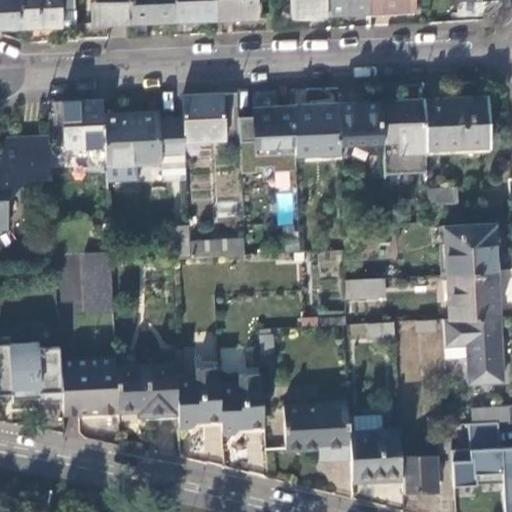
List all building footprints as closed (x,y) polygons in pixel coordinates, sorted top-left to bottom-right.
[(0,0),(0,29),(21,28),(20,0),(0,0)] [(77,23),(75,0),(20,0),(21,28),(63,27),(63,23),(77,23)] [(130,0),(90,0),(92,26),(132,24),(130,0)] [(130,0),(132,24),(174,22),(173,0),(130,0)] [(216,0),(173,0),(174,22),(217,20),(216,0)] [(256,0),(216,0),(217,20),(257,18),(256,0)] [(290,0),(292,16),(326,16),(325,0),(290,0)] [(367,0),(325,0),(326,16),(369,13),(367,0)] [(367,0),(369,13),(414,11),(413,0),(367,0)] [(238,118),(236,95),(182,97),(183,120),(184,142),(239,139),(238,118)] [(488,97),(424,100),(426,150),(490,147),(488,97)] [(382,143),(383,176),(428,173),(426,150),(424,100),(380,102),(382,143)] [(104,116),(103,101),(63,103),(65,149),(105,147),(104,116)] [(382,143),(380,102),(337,105),(340,145),(382,143)] [(340,145),(337,105),(293,106),(293,108),(295,156),(340,154),(340,145)] [(295,156),(293,108),(253,109),(253,118),(238,118),(239,139),(241,175),(256,174),(256,169),(273,168),(273,173),(295,172),(295,156)] [(105,147),(106,166),(160,164),(159,152),(184,151),(184,142),(183,120),(158,121),(158,113),(104,116),(105,147)] [(21,183),(51,181),(49,141),(5,143),(0,156),(0,159),(0,160),(0,231),(8,232),(7,199),(21,183)] [(429,206),(458,204),(458,190),(428,191),(429,206)] [(174,259),(190,258),(189,242),(188,224),(172,224),(174,259)] [(448,275),(497,272),(495,225),(445,227),(448,275)] [(190,258),(246,255),(244,239),(189,242),(190,258)] [(113,314),(111,252),(85,254),(89,315),(113,314)] [(499,316),(497,272),(448,275),(450,320),(499,316)] [(384,279),(343,281),(343,299),(385,296),(384,279)] [(499,316),(450,320),(444,320),(446,347),(468,346),(468,358),(470,385),(503,382),(499,316)] [(437,333),(437,321),(417,322),(417,334),(437,333)] [(394,323),(369,325),(369,339),(395,338),(394,323)] [(272,336),(260,336),(260,356),(273,355),(272,336)] [(9,337),(0,337),(0,394),(10,394),(10,399),(38,397),(38,404),(62,403),(60,361),(59,347),(37,348),(37,343),(9,344),(9,337)] [(468,346),(446,347),(446,359),(468,358),(468,346)] [(115,358),(60,361),(62,403),(63,415),(118,411),(116,367),(115,358)] [(176,376),(176,364),(116,367),(118,411),(139,410),(139,416),(178,414),(176,376)] [(196,375),(176,376),(178,414),(179,427),(193,427),(199,421),(222,420),(223,434),(235,433),(241,427),(264,426),(261,374),(239,375),(239,382),(219,383),(218,367),(196,368),(196,375)] [(348,459),(345,403),(282,407),(284,449),(316,448),(326,447),(327,460),(348,459)] [(450,453),(452,486),(503,483),(504,511),(511,511),(511,446),(500,448),(498,422),(511,420),(511,407),(472,409),(473,424),(469,424),(470,449),(450,450),(450,453)] [(380,414),(348,416),(349,433),(382,431),(380,414)] [(401,458),(400,430),(382,431),(349,433),(350,479),(402,477),(401,458)] [(450,450),(449,433),(437,433),(438,454),(450,453),(450,450)] [(326,447),(316,448),(317,460),(327,460),(326,447)] [(402,477),(403,492),(438,491),(436,456),(401,458),(402,477)]
